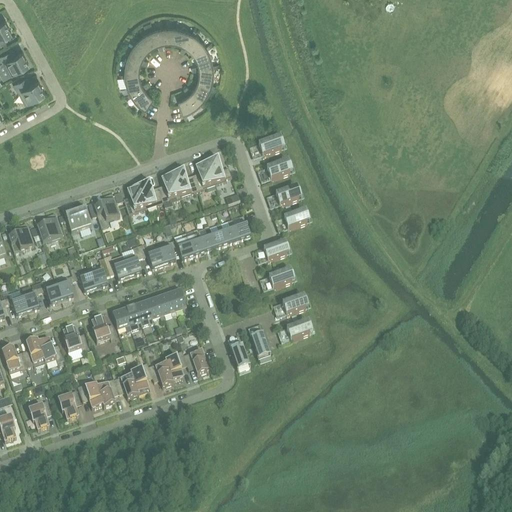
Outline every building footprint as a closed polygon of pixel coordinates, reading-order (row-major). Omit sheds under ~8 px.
[(174,19),(172,27),(174,28),(173,42),(176,43),(177,43),(180,44),(183,45),(181,48),(185,51),(187,48),(185,47),(193,34),(191,34),(190,33),(186,31),(185,30),(181,29),(177,28),(176,28),(177,20),(174,19)] [(0,45),(4,43),(1,37),(4,35),(11,32),(5,20),(0,23),(0,45)] [(154,22),(150,22),(152,30),(155,30),(159,44),(162,43),(164,42),(165,42),(168,42),(170,42),(173,42),(174,28),(172,27),(171,27),(167,27),(165,27),(162,28),(160,28),(158,28),(156,29),(154,22)] [(196,27),(191,34),(193,34),(185,47),(187,48),(190,50),(191,51),(193,54),(194,56),(207,49),(206,47),(204,45),(202,42),(201,41),(200,40),(197,37),(194,35),(199,29),(196,27)] [(131,35),(137,41),(138,40),(148,50),(149,49),(150,48),(152,47),(154,46),(157,45),(158,47),(163,46),(162,43),(159,44),(155,30),(152,30),(151,31),(148,33),(146,34),(144,35),(143,36),(142,37),(139,39),(134,33),(131,35)] [(119,55),(127,58),(127,56),(141,61),(142,59),(143,57),(143,56),(144,55),(145,54),(146,52),(148,50),(138,40),(137,41),(135,43),(134,44),(132,47),(131,49),(130,50),(129,52),(128,54),(128,55),(120,52),(119,55)] [(213,43),(206,47),(207,49),(194,56),(195,57),(196,59),(196,60),(197,62),(197,63),(198,64),(198,66),(195,67),(196,71),(199,71),(198,69),(213,67),(213,65),(212,64),(212,62),(212,60),(211,58),(210,56),(210,55),(209,53),(208,51),(207,50),(214,46),(213,43)] [(12,57),(9,52),(0,56),(0,61),(1,63),(3,63),(4,65),(8,72),(11,71),(11,72),(12,72),(14,74),(16,73),(21,70),(20,68),(28,63),(22,52),(12,57)] [(125,73),(125,75),(117,75),(117,78),(125,78),(125,76),(139,75),(139,73),(139,72),(139,70),(139,68),(139,67),(140,65),(140,64),(143,65),(145,60),(142,59),(141,61),(127,56),(127,58),(126,60),(126,62),(125,63),(125,65),(125,67),(125,69),(125,73)] [(221,65),(213,65),(213,67),(198,69),(199,71),(199,73),(199,75),(198,76),(198,78),(198,79),(197,81),(197,82),(211,87),(211,85),(212,83),(212,81),(213,79),(213,77),(213,76),(213,74),(213,72),(213,70),(213,69),(221,68),(221,65)] [(139,75),(125,76),(125,78),(125,80),(126,81),(126,83),(126,85),(127,87),(128,88),(128,90),(129,92),(130,93),(123,97),(125,100),(132,96),(131,95),(143,87),(142,85),(141,83),(141,82),(140,81),(140,79),(140,78),(139,76),(139,75)] [(27,100),(27,101),(28,101),(29,103),(32,102),(37,99),(36,97),(44,92),(38,81),(28,87),(24,79),(13,85),(17,93),(19,92),(20,94),(24,101),(27,100)] [(219,88),(211,85),(211,87),(197,82),(196,83),(196,85),(195,86),(194,87),(193,89),(192,91),(189,89),(186,92),(188,95),(190,93),(200,103),(201,102),(202,100),(204,99),(205,97),(206,96),(207,94),(208,93),(209,91),(210,88),(218,91),(219,88)] [(145,109),(153,97),(150,95),(149,94),(148,93),(147,92),(146,91),(145,89),(147,88),(145,83),(142,85),(143,87),(131,95),(132,96),(133,98),(135,101),(137,102),(139,105),(141,106),(142,107),(145,109)] [(207,108),(201,102),(200,103),(190,93),(188,95),(185,97),(183,99),(181,99),(178,100),(183,114),(185,113),(187,112),(188,112),(192,110),(195,108),(196,106),(199,104),(205,110),(207,108)] [(277,141),(258,147),(262,160),(281,153),(277,141)] [(208,165),(206,165),(214,188),(226,184),(225,181),(231,179),(228,170),(222,172),(218,161),(213,163),(213,162),(208,164),(208,165)] [(271,183),(289,177),(285,164),(266,171),(271,183)] [(192,178),(197,194),(214,188),(206,165),(195,169),(199,180),(193,182),(192,178)] [(174,177),(172,177),(181,202),(181,199),(197,194),(192,178),(192,179),(192,180),(187,182),(184,173),(179,175),(179,174),(173,176),(174,177)] [(170,206),(181,202),(172,177),(161,181),(165,192),(159,194),(158,190),(163,206),(169,204),(170,206)] [(140,189),(138,189),(146,212),(163,206),(158,190),(157,190),(158,192),(153,194),(149,185),(145,187),(144,186),(139,188),(140,189)] [(129,218),(146,212),(138,189),(127,193),(130,204),(124,206),(129,218)] [(275,197),(280,209),(298,203),(294,190),(275,197)] [(228,207),(240,203),(238,196),(226,201),(228,207)] [(120,219),(112,197),(104,200),(107,205),(95,210),(91,199),(90,200),(101,231),(109,228),(107,224),(120,219)] [(89,214),(91,220),(96,217),(92,206),(86,208),(88,214),(89,214)] [(84,207),(76,209),(78,215),(66,220),(62,209),(72,237),(92,229),(84,207)] [(302,214),(284,221),(288,233),(307,226),(302,214)] [(63,239),(55,216),(47,219),(49,225),(38,229),(34,219),(33,219),(37,230),(39,237),(42,245),(45,253),(45,254),(48,253),(46,245),(63,239)] [(177,225),(174,217),(168,219),(171,227),(177,225)] [(241,226),(234,228),(239,243),(250,239),(243,218),(239,220),(241,226)] [(227,247),(239,243),(234,228),(232,222),(228,224),(230,230),(223,232),(222,232),(227,247)] [(26,226),(19,229),(21,235),(9,239),(5,229),(14,256),(35,249),(26,226)] [(218,233),(211,236),(216,251),(227,247),(222,232),(223,232),(221,226),(216,228),(218,233)] [(37,230),(30,232),(33,239),(39,237),(37,230)] [(205,255),(216,251),(211,236),(209,230),(205,232),(207,237),(200,240),(199,240),(205,255)] [(193,259),(205,255),(199,240),(200,240),(197,232),(193,233),(195,239),(188,241),(187,241),(188,244),(193,259)] [(181,263),(193,259),(188,244),(187,241),(188,241),(186,235),(181,237),(183,243),(175,245),(181,263)] [(129,250),(137,247),(135,240),(126,243),(129,250)] [(175,243),(157,249),(164,268),(176,264),(171,251),(177,249),(175,243)] [(282,246),(281,246),(263,252),(268,264),(286,258),(282,246)] [(144,247),(138,249),(142,261),(147,259),(152,272),(164,268),(157,249),(146,253),(144,247)] [(134,254),(122,258),(130,280),(142,276),(137,262),(142,261),(138,249),(133,251),(134,254)] [(117,262),(106,266),(108,272),(113,271),(118,284),(130,280),(122,258),(116,260),(117,262)] [(108,272),(106,266),(104,261),(99,263),(101,269),(89,273),(96,292),(108,288),(103,274),(108,272)] [(70,273),(72,279),(74,284),(79,282),(84,296),(96,292),(89,273),(77,277),(75,271),(70,273)] [(268,280),(273,292),(292,286),(287,273),(268,280)] [(69,286),(74,284),(72,279),(55,285),(62,303),(74,299),(69,286)] [(50,308),(62,303),(55,285),(44,289),(42,284),(37,286),(40,296),(45,294),(50,308)] [(35,298),(40,296),(37,286),(32,288),(33,292),(31,293),(29,289),(22,292),(23,295),(21,296),(28,315),(40,311),(35,298)] [(191,298),(199,295),(196,289),(189,291),(191,298)] [(181,293),(169,297),(174,312),(176,318),(177,318),(175,314),(182,312),(183,315),(188,314),(181,293)] [(16,319),(28,315),(21,296),(21,298),(10,302),(9,300),(4,302),(6,308),(11,306),(16,319)] [(169,297),(158,301),(163,316),(165,322),(164,318),(171,316),(172,319),(176,318),(174,312),(169,297)] [(282,307),(286,319),(305,312),(301,300),(282,307)] [(158,301),(146,305),(151,320),(152,320),(154,326),(153,322),(160,320),(161,323),(165,322),(163,316),(158,301)] [(146,305),(135,309),(140,324),(142,330),(143,330),(140,324),(148,321),(150,327),(154,326),(152,320),(151,320),(146,305)] [(135,309),(124,313),(129,328),(131,334),(129,328),(136,325),(138,331),(142,330),(140,324),(135,309)] [(127,335),(131,334),(129,328),(124,313),(112,317),(117,332),(125,329),(127,335)] [(91,324),(94,332),(92,333),(96,346),(110,341),(111,344),(117,341),(112,327),(106,329),(103,320),(91,324)] [(286,332),(291,344),(309,337),(305,325),(286,332)] [(78,339),(74,330),(62,334),(65,342),(63,343),(68,356),(81,351),(82,354),(88,351),(84,337),(78,339)] [(269,356),(263,338),(263,337),(251,341),(257,360),(269,356)] [(134,343),(137,350),(145,346),(142,340),(134,343)] [(49,341),(38,345),(45,367),(46,367),(46,366),(56,362),(57,365),(64,363),(58,348),(52,350),(49,341)] [(22,355),(27,371),(27,370),(33,368),(34,371),(45,367),(38,345),(38,342),(26,347),(29,355),(23,357),(22,355)] [(230,353),(235,366),(237,372),(249,368),(242,349),(230,353)] [(9,377),(27,371),(22,355),(22,356),(22,358),(17,360),(14,351),(2,355),(9,377)] [(176,360),(165,364),(173,384),(184,380),(181,371),(187,369),(182,354),(175,356),(176,360)] [(182,354),(187,369),(188,374),(194,372),(197,378),(209,374),(202,354),(190,358),(190,356),(183,359),(182,354)] [(87,363),(89,369),(96,367),(94,361),(87,363)] [(165,364),(148,370),(152,381),(154,386),(160,384),(162,390),(174,386),(173,384),(165,364)] [(141,369),(130,373),(139,399),(150,395),(146,383),(152,381),(148,370),(147,366),(140,368),(141,369)] [(114,382),(119,398),(118,396),(124,394),(127,402),(139,399),(130,373),(129,373),(131,378),(121,382),(120,381),(114,383),(114,382)] [(103,408),(103,411),(115,407),(112,398),(118,396),(119,398),(114,382),(97,388),(96,387),(96,388),(103,408)] [(36,398),(46,395),(43,387),(33,390),(36,398)] [(83,405),(89,403),(92,412),(103,408),(96,388),(85,391),(84,388),(77,390),(83,405)] [(67,423),(79,419),(75,410),(81,408),(76,394),(70,396),(70,397),(57,401),(62,416),(64,415),(67,423)] [(0,401),(0,410),(12,406),(9,399),(0,401)] [(35,425),(38,434),(49,429),(46,420),(52,418),(47,404),(41,406),(41,407),(28,411),(33,426),(35,425)] [(0,435),(1,435),(5,445),(16,441),(13,433),(15,432),(10,417),(0,420),(0,435)]
